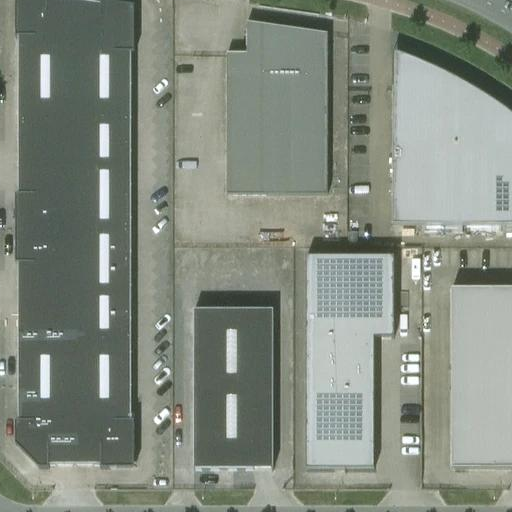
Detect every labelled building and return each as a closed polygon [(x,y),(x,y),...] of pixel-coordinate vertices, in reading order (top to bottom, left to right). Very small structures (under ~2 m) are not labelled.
[(110,470),(134,470),(134,423),(131,423),(131,56),(134,56),(134,9),(101,4),(100,7),(49,0),(48,0),(14,0),(15,40),(18,40),(17,220),(14,220),(14,243),(17,243),(16,423),(13,423),(13,447),(39,470),(49,470),(49,467),(100,467),(100,470),(110,470)] [(327,197),(327,37),(246,25),(246,56),(226,56),(226,197),(327,197)] [(392,91),(392,227),(511,227),(511,117),(503,111),(479,94),(458,82),(436,71),(414,62),(401,57),(394,74),(392,74),(392,91)] [(393,261),(305,261),(305,471),(374,471),(374,341),(393,341),(393,261)] [(511,291),(451,292),(451,471),(511,471),(511,291)] [(273,313),(193,313),(193,471),(253,471),(253,444),(271,444),(271,471),(273,471),(273,313)]
